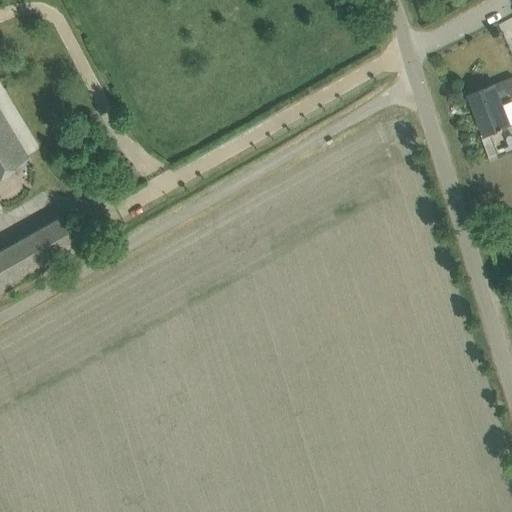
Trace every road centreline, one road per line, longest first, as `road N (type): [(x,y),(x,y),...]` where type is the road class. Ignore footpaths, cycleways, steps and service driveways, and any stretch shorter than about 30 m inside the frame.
road 1 (unclassified): [(0,323),(421,82)]
road 2 (unclassified): [(511,380),(421,82)]
